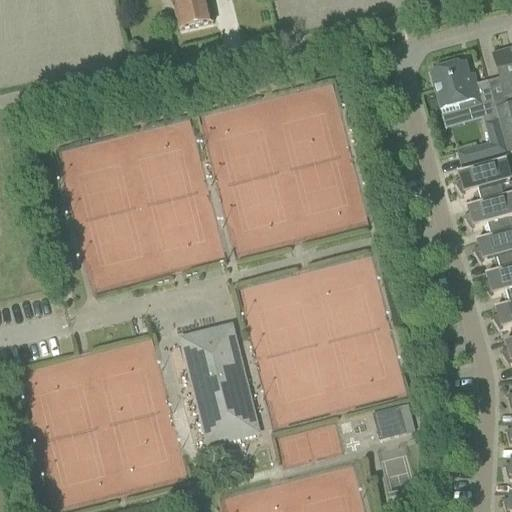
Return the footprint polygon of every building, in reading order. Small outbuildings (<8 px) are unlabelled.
[(171,0),(179,33),(212,26),(206,0),(171,0)] [(511,52),(492,58),(504,101),(511,98),(511,52)] [(459,114),(471,111),(473,119),(481,116),(490,147),(457,156),(461,170),(507,158),(495,114),(487,84),(476,87),(475,86),(470,88),(464,66),(429,75),(440,114),(457,109),(459,114)] [(511,109),(495,114),(507,158),(511,156),(511,109)] [(511,175),(510,173),(507,164),(457,178),(457,179),(459,178),(461,183),(453,188),(461,201),(462,201),(462,200),(473,197),(476,209),(466,211),(466,212),(511,199),(511,175)] [(511,199),(466,212),(466,213),(469,212),(470,217),(462,222),(470,235),(471,234),(483,231),(486,242),(475,245),(475,246),(511,235),(511,199)] [(511,235),(475,246),(476,246),(478,246),(480,251),(472,256),(480,269),(481,268),(480,267),(492,264),(495,276),(485,279),(511,271),(511,235)] [(511,271),(485,279),(485,280),(487,279),(489,284),(481,289),(489,302),(490,301),(502,298),(505,309),(494,312),(494,313),(511,308),(511,271)] [(511,308),(494,313),(494,314),(497,313),(498,318),(490,323),(498,336),(499,335),(510,332),(511,337),(511,343),(503,346),(504,347),(511,344),(511,308)] [(231,336),(229,337),(228,332),(219,335),(220,339),(183,348),(195,399),(200,398),(212,443),(251,433),(239,388),(244,386),(231,336)] [(511,344),(504,347),(506,347),(507,352),(500,357),(508,370),(509,369),(508,369),(511,367),(511,344)] [(406,407),(371,417),(378,442),(413,433),(406,407)] [(511,461),(509,462),(511,462),(511,463),(511,468),(503,470),(506,485),(508,485),(508,484),(511,484),(511,496),(508,496),(508,497),(511,496),(511,461)] [(511,511),(511,496),(508,497),(511,498),(510,503),(501,505),(502,511),(511,511)]
